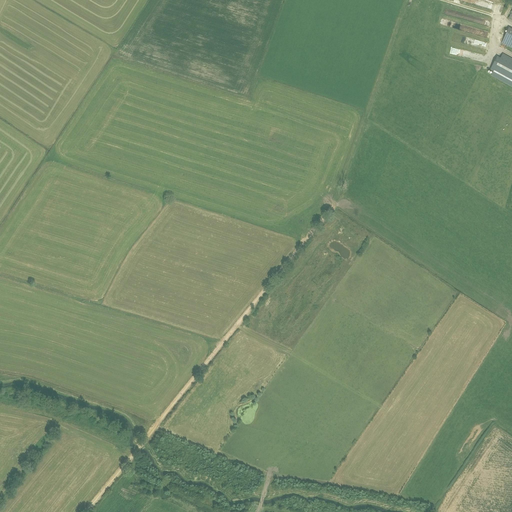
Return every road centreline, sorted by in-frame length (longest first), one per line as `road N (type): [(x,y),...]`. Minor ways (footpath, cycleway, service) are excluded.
road 1 (track): [(153,428),(333,203)]
road 2 (track): [(404,0),(333,203)]
